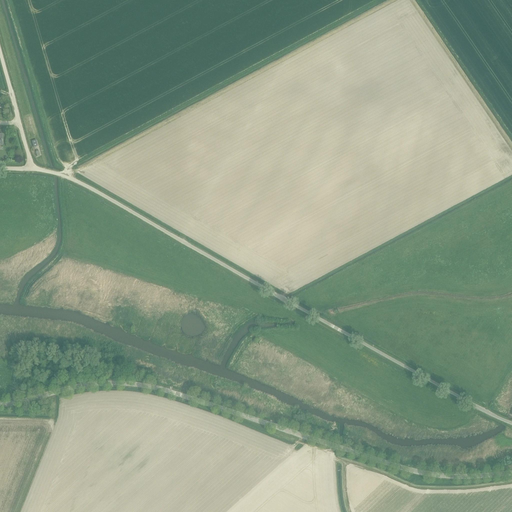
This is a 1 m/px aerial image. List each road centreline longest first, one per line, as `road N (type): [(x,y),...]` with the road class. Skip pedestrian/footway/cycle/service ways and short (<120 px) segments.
road 1 (unclassified): [(511,423),(77,181),(0,168)]
road 2 (unclassified): [(511,472),(406,469),(128,383),(0,405)]
road 3 (track): [(0,47),(31,168)]
